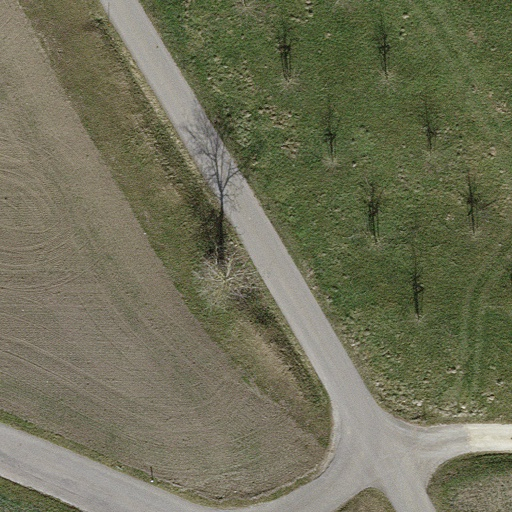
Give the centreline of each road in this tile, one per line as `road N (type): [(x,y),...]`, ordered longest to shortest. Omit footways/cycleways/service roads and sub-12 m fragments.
road 1 (motorway): [(82,0),(94,222),(135,511)]
road 2 (motorway): [(444,511),(404,216),(390,0)]
road 3 (track): [(511,439),(375,446)]
